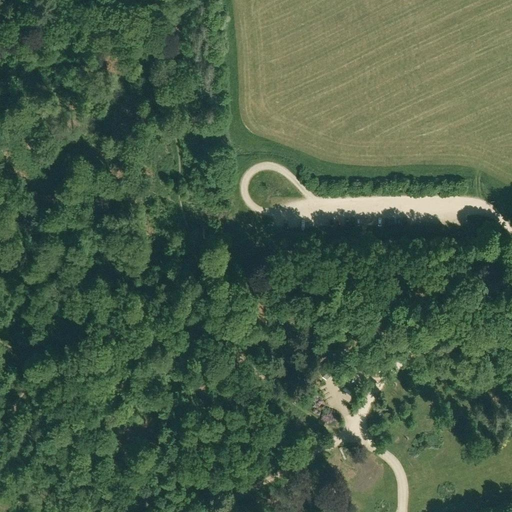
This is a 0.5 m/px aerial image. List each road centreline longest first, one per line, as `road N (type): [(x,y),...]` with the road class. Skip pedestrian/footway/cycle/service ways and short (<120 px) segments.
road 1 (track): [(511,278),(445,321),(377,389)]
road 2 (track): [(311,208),(283,171),(264,162),(242,169),(235,186),(245,204),(265,212)]
road 3 (track): [(210,511),(338,438)]
road 4 (track): [(375,205),(481,205),(511,229)]
